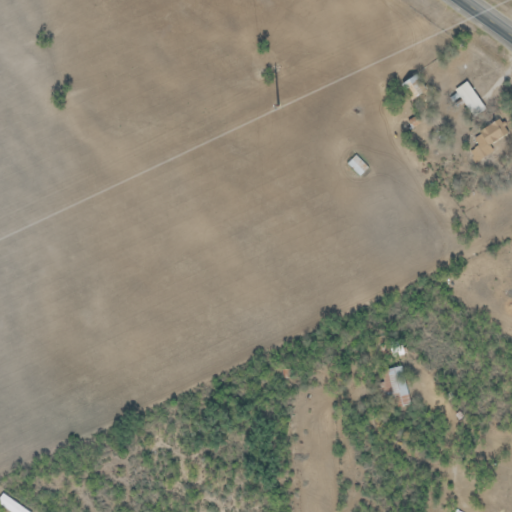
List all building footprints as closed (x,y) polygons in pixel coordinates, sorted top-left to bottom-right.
[(409,100),(423,92),(414,76),(400,84),(409,100)] [(468,123),(486,110),(467,83),(448,97),(468,123)] [(511,134),(501,117),(472,134),(481,151),(511,134)] [(367,169),(356,156),(348,164),(359,176),(367,169)] [(410,405),(401,366),(384,370),(393,408),(410,405)] [(0,497),(0,506),(9,511),(28,511),(2,494),(0,497)]
